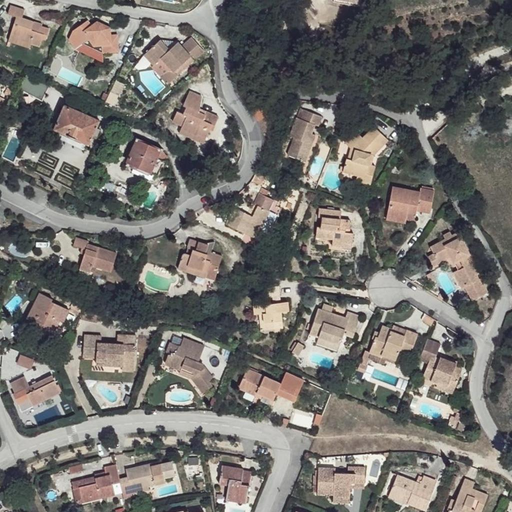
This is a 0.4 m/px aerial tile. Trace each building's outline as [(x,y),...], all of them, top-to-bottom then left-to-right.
[(26,10),(11,6),(9,14),(17,17),(12,33),(20,35),(18,39),(32,44),(40,46),(43,39),(46,39),(49,30),(43,27),(43,25),(29,20),(28,23),(22,21),(23,19),(26,10)] [(92,25),(88,20),(75,29),(72,39),(79,50),(86,45),(105,57),(122,48),(119,33),(112,33),(111,25),(99,19),(92,25)] [(31,48),(32,44),(18,39),(20,35),(12,33),(9,42),(31,48)] [(177,43),(174,46),(169,51),(164,45),(160,40),(146,54),(155,64),(158,61),(170,74),(188,57),(193,62),(203,53),(191,39),(181,48),(177,43)] [(105,57),(86,45),(79,50),(105,67),(105,57)] [(164,88),(193,62),(188,57),(170,74),(158,61),(155,64),(146,54),(143,57),(158,73),(154,77),(164,88)] [(51,85),(28,74),(20,90),(43,101),(51,85)] [(10,87),(3,84),(0,91),(0,97),(4,100),(10,87)] [(202,96),(190,91),(184,106),(187,107),(184,114),(178,112),(173,122),(183,126),(182,128),(198,135),(199,133),(207,137),(210,129),(207,127),(210,123),(212,124),(215,125),(219,117),(207,111),(205,115),(200,112),(202,96)] [(100,120),(66,105),(55,130),(89,145),(100,120)] [(263,107),(255,111),(260,120),(268,116),(263,107)] [(323,118),(305,111),(302,120),(297,118),(290,137),(294,139),(288,155),(307,162),(313,145),(309,143),(313,134),(316,125),(320,127),(323,118)] [(389,140),(373,127),(363,139),(355,133),(346,144),(352,149),(357,151),(354,161),(348,159),(345,172),(360,176),(370,179),(374,165),(372,164),(374,156),(376,156),(389,140)] [(203,143),(207,137),(199,133),(198,135),(182,128),(180,133),(203,143)] [(161,149),(138,139),(129,161),(152,171),(159,175),(165,162),(157,158),(161,149)] [(150,176),(152,171),(129,161),(127,166),(150,176)] [(378,166),(374,165),(370,179),(360,176),(358,181),(373,185),(378,166)] [(266,177),(257,174),(252,181),(260,184),(263,184),(264,184),(265,182),(266,177)] [(433,213),(437,190),(423,187),(422,192),(395,186),(390,213),(410,218),(417,219),(419,210),(420,204),(426,205),(425,212),(433,213)] [(268,197),(259,193),(248,214),(253,216),(259,206),(263,208),(268,197)] [(270,211),(263,208),(259,206),(253,216),(248,214),(237,209),(229,225),(256,238),(270,211)] [(342,212),(320,210),(319,217),(323,218),(321,228),(318,227),(317,237),(334,239),(333,246),(344,247),(345,243),(352,244),(354,234),(349,233),(346,233),(346,228),(350,228),(351,221),(341,220),(342,212)] [(410,222),(410,218),(390,213),(388,218),(410,222)] [(485,279),(460,233),(433,248),(436,255),(431,258),(436,266),(453,257),(460,271),(463,270),(469,280),(467,281),(470,287),(468,289),(476,302),(490,294),(483,280),(485,279)] [(74,243),(82,247),(86,249),(83,254),(78,267),(88,271),(90,265),(109,274),(117,256),(89,243),(90,242),(78,236),(74,243)] [(177,268),(186,271),(188,266),(208,273),(206,279),(214,282),(224,255),(211,251),(214,242),(207,242),(190,238),(187,247),(189,248),(188,253),(185,252),(182,254),(177,268)] [(186,271),(206,279),(208,273),(188,266),(186,271)] [(85,277),(88,271),(78,267),(75,273),(85,277)] [(466,289),(468,289),(470,287),(467,281),(469,280),(463,270),(460,271),(457,273),(466,289)] [(438,280),(433,273),(429,275),(433,283),(438,280)] [(280,295),(279,286),(261,288),(263,298),(273,296),(280,295)] [(54,299),(41,293),(27,320),(35,324),(37,321),(45,325),(57,330),(61,320),(65,321),(71,310),(53,301),(54,299)] [(281,302),(274,303),(254,306),(255,315),(259,314),(263,314),(265,330),(284,327),(282,311),(289,310),(288,301),(281,302)] [(346,318),(340,316),(339,319),(332,317),(333,314),(332,314),(334,308),(325,304),(322,310),(319,309),(311,334),(319,337),(340,344),(344,334),(353,338),(361,317),(348,313),(346,318)] [(391,331),(392,329),(383,326),(378,337),(376,336),(370,353),(381,357),(382,355),(384,351),(397,355),(400,350),(411,354),(418,334),(407,330),(407,331),(405,337),(391,331)] [(393,326),(392,329),(391,331),(405,337),(407,331),(393,326)] [(102,337),(85,335),(83,358),(97,358),(97,364),(123,366),(124,358),(135,359),(137,336),(119,335),(118,345),(102,344),(102,337)] [(339,350),(340,344),(319,337),(317,343),(339,350)] [(198,362),(204,346),(183,339),(180,347),(177,346),(174,353),(168,355),(165,362),(166,364),(167,365),(168,366),(180,370),(192,374),(191,379),(202,392),(212,384),(208,380),(212,376),(202,363),(198,362)] [(429,363),(423,379),(438,385),(447,389),(448,386),(455,389),(463,370),(456,367),(447,363),(446,366),(439,363),(441,359),(436,358),(442,344),(428,339),(420,359),(429,363)] [(164,353),(168,355),(174,353),(177,346),(168,342),(164,353)] [(409,359),(411,354),(400,350),(397,355),(409,359)] [(395,360),(397,355),(384,351),(382,355),(395,360)] [(439,363),(446,366),(447,363),(456,367),(458,363),(443,355),(441,359),(439,363)] [(135,359),(124,358),(123,366),(123,371),(134,372),(135,359)] [(306,382),(288,374),(283,384),(249,368),(240,389),(257,397),(259,393),(264,396),(276,401),(280,394),(297,402),(306,382)] [(190,380),(191,379),(192,374),(180,370),(179,375),(190,380)] [(26,376),(27,379),(29,384),(34,382),(29,374),(26,376)] [(62,393),(53,375),(31,386),(17,393),(15,394),(19,404),(31,399),(33,405),(47,398),(48,400),(62,393)] [(13,385),(17,393),(31,386),(29,384),(27,379),(13,385)] [(452,395),(455,389),(448,386),(447,389),(438,385),(437,388),(452,395)] [(464,408),(455,404),(453,408),(459,410),(457,416),(463,419),(465,420),(466,417),(467,414),(463,412),(464,408)] [(320,427),(324,416),(318,414),(314,425),(320,427)] [(470,419),(466,417),(465,420),(463,419),(459,430),(466,432),(470,419)] [(173,462),(161,465),(165,479),(176,476),(173,462)] [(129,477),(120,479),(121,483),(125,499),(134,498),(134,495),(132,491),(150,487),(156,485),(152,467),(150,464),(127,470),(129,477)] [(121,483),(120,479),(117,465),(105,468),(106,472),(107,476),(96,478),(96,477),(73,483),(74,490),(80,489),(82,499),(100,495),(101,499),(115,495),(113,485),(121,483)] [(161,465),(152,467),(156,485),(166,483),(165,479),(161,465)] [(242,469),(223,466),(219,485),(229,486),(227,501),(247,504),(252,473),(244,471),(244,473),(240,474),(242,469)] [(365,483),(366,467),(349,466),(349,473),(335,473),(335,468),(319,467),(318,494),(334,495),(334,496),(350,496),(351,483),(365,483)] [(425,509),(437,482),(424,477),(424,479),(419,477),(417,483),(398,475),(392,491),(410,499),(409,503),(425,509)] [(466,479),(455,504),(476,511),(481,511),(488,496),(487,494),(473,488),(475,482),(466,479)] [(80,489),(74,490),(78,505),(101,499),(100,495),(82,499),(80,489)] [(408,504),(409,503),(410,499),(392,491),(390,497),(408,504)]
